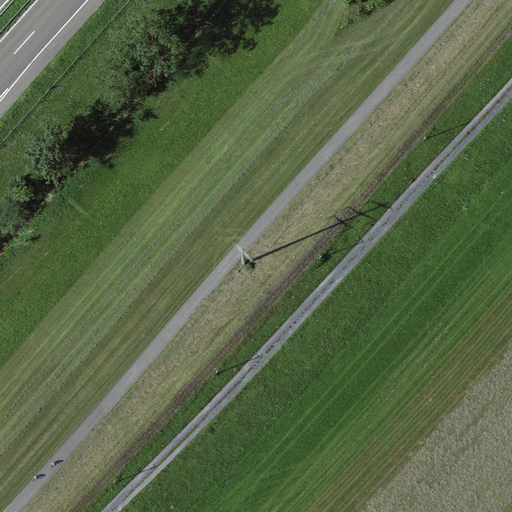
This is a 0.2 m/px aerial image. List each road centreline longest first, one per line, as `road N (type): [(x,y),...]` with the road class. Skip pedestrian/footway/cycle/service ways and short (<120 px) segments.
road 1 (track): [(466,0),(16,511)]
road 2 (track): [(110,511),(511,88)]
